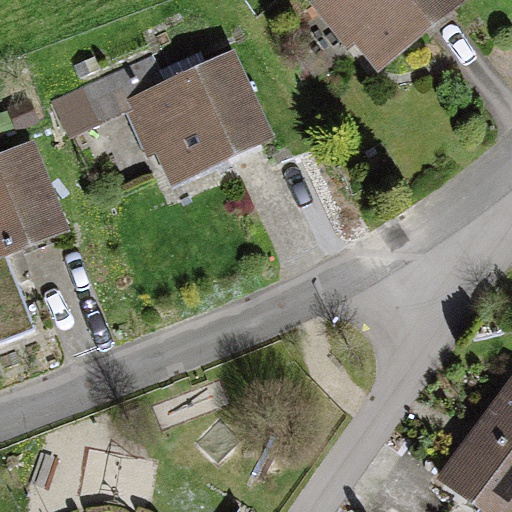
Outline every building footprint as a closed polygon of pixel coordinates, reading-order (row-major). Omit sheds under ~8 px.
[(459,3),(457,0),(328,0),(380,65),(459,3)] [(140,104),(169,90),(153,55),(71,94),(87,129),(140,104)] [(140,104),(175,179),(265,137),(230,62),(169,90),(140,104)] [(63,229),(31,151),(0,163),(0,254),(4,253),(63,229)] [(0,344),(35,331),(4,253),(0,254),(0,344)] [(511,511),(511,387),(443,480),(486,511),(511,511)] [(362,511),(444,511),(453,500),(428,482),(442,463),(413,441),(362,511)]
